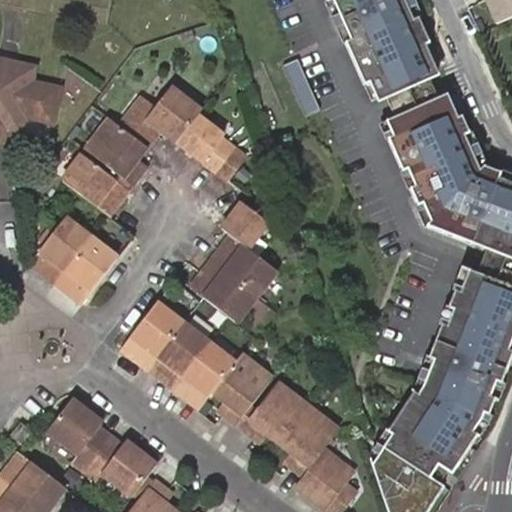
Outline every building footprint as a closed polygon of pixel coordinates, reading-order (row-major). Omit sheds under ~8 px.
[(326,0),(371,101),(383,95),(425,76),(437,71),(426,47),(430,45),(418,18),(413,20),(408,9),(404,0),(326,0)] [(511,0),(481,0),(493,26),(511,18),(511,0)] [(423,16),(418,4),(408,9),(413,20),(418,18),(423,16)] [(0,139),(4,141),(7,128),(25,118),(35,120),(37,108),(49,100),(59,102),(62,89),(33,82),(36,69),(0,59),(0,139)] [(300,60),(284,67),(307,117),(322,111),(300,60)] [(436,100),(425,76),(383,95),(393,118),(436,100)] [(177,138),(196,114),(167,92),(151,112),(140,103),(116,133),(143,153),(163,127),(177,138)] [(458,119),(448,95),(436,100),(393,118),(381,123),(385,133),(404,178),(409,190),(419,212),(425,227),(487,251),(511,261),(511,184),(498,179),(500,174),(482,167),(479,171),(464,137),(470,135),(462,117),(458,119)] [(49,100),(37,108),(35,120),(53,124),(59,102),(49,100)] [(177,138),(230,177),(248,153),(224,134),(227,130),(200,110),(196,114),(177,138)] [(25,118),(7,128),(21,132),(25,118)] [(136,161),(143,153),(116,133),(107,126),(85,155),(111,174),(130,189),(141,175),(131,167),(136,161)] [(109,209),(113,212),(126,194),(107,180),(81,160),(61,186),(101,218),(109,209)] [(146,169),(136,161),(131,167),(141,175),(146,169)] [(130,189),(111,174),(107,180),(126,194),(130,189)] [(235,234),(249,245),(269,219),(244,199),(224,226),(231,231),(235,234)] [(101,218),(105,221),(113,212),(109,209),(101,218)] [(419,212),(417,213),(423,228),(425,227),(419,212)] [(39,271),(35,276),(54,290),(90,243),(66,226),(34,266),(39,271)] [(228,243),(235,234),(231,231),(225,239),(228,243)] [(225,239),(212,256),(257,291),(276,266),(249,245),(235,234),(228,243),(225,239)] [(90,243),(54,290),(71,303),(74,298),(83,305),(115,262),(90,243)] [(511,261),(487,251),(483,264),(478,275),(487,278),(511,287),(511,261)] [(212,256),(201,271),(197,275),(202,279),(196,287),(236,318),(257,291),(212,256)] [(34,266),(30,272),(35,276),(39,271),(34,266)] [(387,511),(426,511),(443,487),(429,478),(437,466),(451,475),(478,436),(473,433),(482,420),(484,414),(488,416),(495,400),(490,398),(494,387),(499,389),(511,356),(511,355),(507,353),(511,341),(511,314),(478,302),(487,278),(478,275),(463,269),(420,379),(425,381),(422,389),(418,394),(414,391),(387,432),(385,431),(371,451),(378,455),(372,464),(387,511)] [(202,279),(197,275),(192,283),(196,287),(202,279)] [(74,298),(71,303),(79,309),(83,305),(74,298)] [(149,367),(183,321),(157,301),(126,342),(134,348),(130,352),(149,367)] [(176,382),(209,340),(183,321),(149,367),(166,380),(169,376),(176,382)] [(212,389),(235,360),(209,340),(176,382),(184,387),(180,391),(199,406),(212,389)] [(123,347),(130,352),(134,348),(126,342),(123,347)] [(235,423),(252,401),(272,377),(241,353),(235,360),(212,389),(227,401),(232,405),(225,414),(235,423)] [(173,386),(176,382),(169,376),(166,380),(173,386)] [(279,440),(307,404),(277,380),(257,406),(241,427),(253,437),(261,427),(266,431),(279,440)] [(173,386),(180,391),(184,387),(176,382),(173,386)] [(94,430),(99,423),(101,421),(71,399),(50,429),(77,452),(73,458),(87,468),(108,440),(94,430)] [(220,410),(225,414),(232,405),(227,401),(220,410)] [(241,427),(257,406),(252,401),(235,423),(241,427)] [(302,474),(323,446),(338,427),(307,404),(279,440),(292,450),(297,454),(289,465),(302,474)] [(8,430),(19,438),(28,426),(17,418),(8,430)] [(113,434),(99,423),(94,430),(108,440),(113,434)] [(261,427),(253,437),(258,441),(266,431),(261,427)] [(113,434),(108,440),(121,449),(125,444),(113,434)] [(121,449),(108,440),(87,468),(98,478),(104,472),(134,494),(149,474),(156,464),(127,441),(125,444),(121,449)] [(294,483),(331,511),(341,511),(355,493),(344,483),(352,470),(323,446),(302,474),(294,483)] [(14,460),(21,451),(17,448),(11,457),(14,460)] [(284,461),(289,465),(297,454),(292,450),(284,461)] [(0,470),(0,477),(41,509),(61,482),(21,451),(14,460),(11,457),(0,470)] [(149,474),(134,494),(139,498),(154,478),(149,474)] [(0,511),(38,511),(41,509),(0,477),(0,511)] [(154,478),(139,498),(128,511),(175,511),(177,510),(163,499),(159,496),(166,486),(154,478)] [(170,489),(166,486),(159,496),(163,499),(170,489)]
